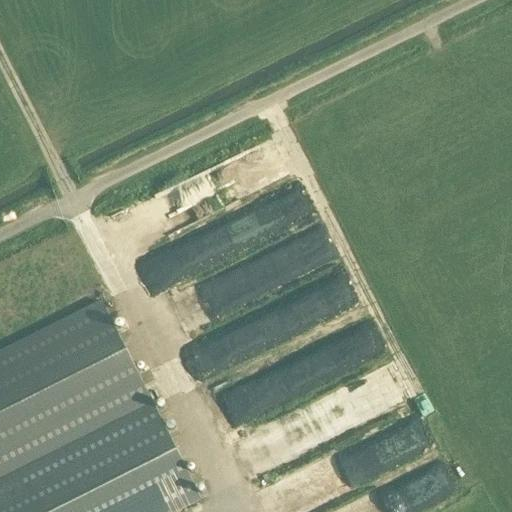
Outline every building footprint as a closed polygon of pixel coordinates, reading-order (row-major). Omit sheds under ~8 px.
[(235,220),(135,272),(146,294),(247,243),(235,220)] [(319,243),(170,303),(179,326),(328,267),(319,243)] [(346,284),(177,359),(188,384),(357,309),(346,284)] [(0,353),(0,511),(173,511),(200,499),(102,303),(0,353)] [(324,358),(225,396),(234,418),(321,385),(318,378),(330,374),(324,358)] [(382,384),(237,444),(248,470),(393,411),(382,384)] [(359,450),(366,466),(353,472),(356,480),(419,453),(409,429),(359,450)]
